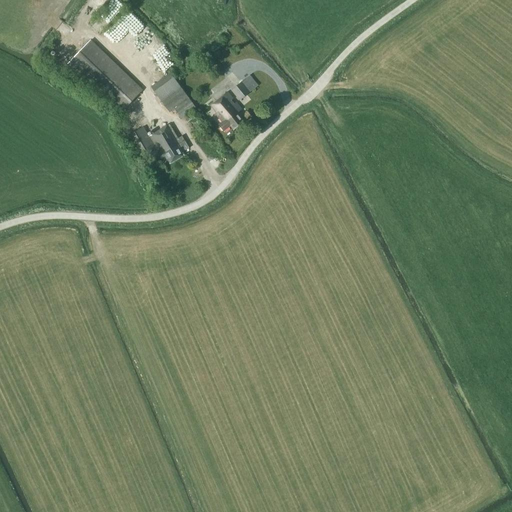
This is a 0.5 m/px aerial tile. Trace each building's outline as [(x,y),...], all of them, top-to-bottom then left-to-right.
[(120,114),(143,90),(90,40),(68,64),(120,114)] [(231,90),(239,101),(258,86),(250,75),(231,90)] [(169,112),(174,108),(182,119),(195,108),(189,98),(177,82),(157,96),(169,112)] [(234,130),(245,121),(238,113),(242,109),(236,102),(234,104),(231,101),(233,99),(227,92),(210,106),(216,113),(215,114),(222,122),(218,125),(224,131),(225,130),(226,131),(229,128),(228,127),(230,126),(234,130)] [(170,163),(184,155),(182,152),(189,148),(182,136),(178,138),(169,124),(149,137),(143,127),(127,137),(143,164),(158,155),(163,163),(168,160),(170,163)]
